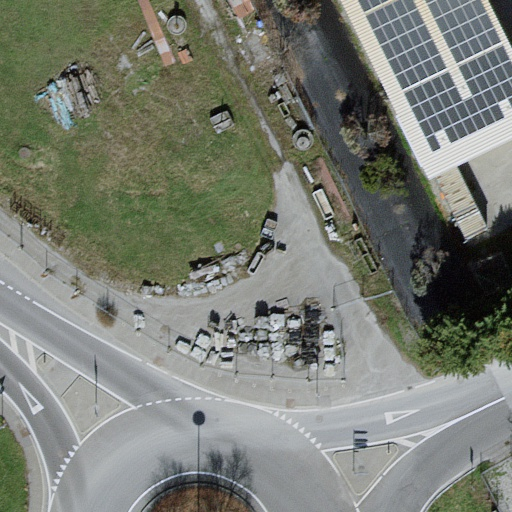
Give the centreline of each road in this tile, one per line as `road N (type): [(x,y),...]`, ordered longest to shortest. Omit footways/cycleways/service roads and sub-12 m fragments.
road 1 (residential): [(511,377),(247,441)]
road 2 (tertiary): [(210,432),(0,314)]
road 3 (residential): [(365,511),(511,398)]
road 4 (tertiary): [(0,353),(39,402),(89,504)]
road 5 (tertiary): [(210,432),(180,433),(126,457),(89,504)]
